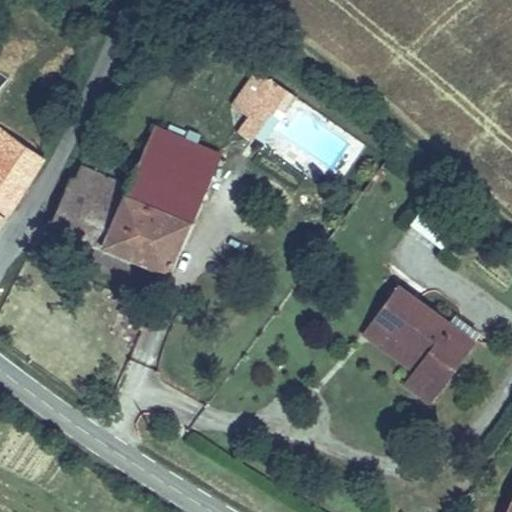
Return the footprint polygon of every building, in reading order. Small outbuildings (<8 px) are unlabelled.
[(252,149),(248,157),(252,161),(285,113),(262,97),(242,125),(254,134),(245,146),(252,149)] [(0,214),(41,141),(0,120),(0,214)] [(89,136),(50,209),(96,232),(95,235),(163,265),(219,153),(164,123),(147,154),(136,150),(133,157),(89,136)] [(286,155),(311,177),(328,152),(304,133),(286,155)] [(241,151),(248,157),(252,149),(245,146),(241,151)] [(328,152),(311,177),(329,193),(349,168),(328,152)] [(410,226),(456,261),(475,236),(430,201),(410,226)] [(117,308),(145,323),(156,300),(128,286),(117,308)] [(418,372),(443,389),(478,341),(401,289),(378,324),(427,358),(418,372)] [(368,337),(418,372),(427,358),(378,324),(368,337)] [(433,404),(443,389),(418,372),(409,386),(433,404)]
